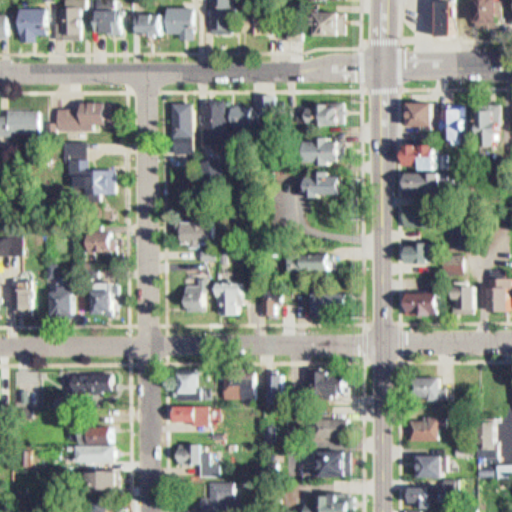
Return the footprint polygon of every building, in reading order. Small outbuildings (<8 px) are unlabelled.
[(131,31),(131,5),(124,5),(124,0),(69,0),(69,36),(90,37),(90,7),(103,7),(103,30),(131,31)] [(216,0),(217,32),(242,32),(241,0),(216,0)] [(461,0),(440,0),(441,34),(462,34),(461,0)] [(482,0),(482,26),(506,26),(506,0),(482,0)] [(28,6),(28,38),(56,38),(56,6),(28,6)] [(174,6),(174,32),(204,32),(204,6),(174,6)] [(319,34),(349,34),(349,10),(319,10),(319,34)] [(15,12),(0,11),(0,35),(15,36),(15,12)] [(169,32),(169,12),(143,12),(143,32),(169,32)] [(251,32),(285,32),(285,13),(251,13),(251,32)] [(292,39),(308,38),(307,15),(291,16),(292,39)] [(265,113),(281,113),(281,93),(265,93),(265,113)] [(209,142),(232,142),(232,98),(209,98),(209,142)] [(100,129),(100,123),(116,123),(116,100),(89,100),(89,107),(64,107),(64,129),(100,129)] [(409,122),(442,122),(442,100),(409,100),(409,122)] [(200,102),(178,102),(178,152),(200,152),(200,102)] [(313,102),(313,122),(348,122),(348,102),(313,102)] [(470,139),(470,104),(451,104),(451,139),(470,139)] [(237,123),(259,123),(259,105),(237,105),(237,123)] [(486,107),(486,144),(506,144),(506,107),(486,107)] [(3,133),(47,133),(47,109),(3,109),(3,133)] [(349,161),(349,135),(316,135),(316,161),(349,161)] [(77,152),(76,193),(123,193),(123,167),(95,167),(96,141),(70,141),(70,152),(77,152)] [(448,166),(448,141),(412,141),(412,166),(448,166)] [(407,170),(407,193),(443,193),(443,170),(407,170)] [(349,193),(349,171),(311,171),(311,193),(349,193)] [(440,225),(440,205),(406,206),(407,226),(440,225)] [(223,219),(186,219),(186,242),(223,242),(223,219)] [(94,229),(94,250),(120,250),(120,229),(94,229)] [(0,253),(28,253),(28,233),(0,233),(0,253)] [(440,261),(440,242),(413,242),(413,261),(440,261)] [(293,253),(293,270),(338,270),(338,253),(293,253)] [(467,270),(467,255),(449,255),(449,270),(467,270)] [(511,270),(492,270),(492,311),(511,310),(511,270)] [(18,278),(18,312),(40,312),(40,278),(18,278)] [(100,313),(119,313),(119,280),(100,280),(100,313)] [(215,280),(193,280),(193,310),(215,310),(215,280)] [(224,313),(250,313),(250,280),(224,280),(224,313)] [(83,285),(59,285),(59,318),(83,318),(83,285)] [(479,285),(457,285),(457,312),(479,312),(479,285)] [(282,314),(282,289),(269,289),(269,314),(282,314)] [(316,289),(316,314),(355,314),(355,289),(316,289)] [(410,290),(410,314),(448,314),(448,290),(410,290)] [(181,367),(181,393),(202,393),(202,367),(181,367)] [(353,392),(353,369),(313,369),(313,392),(353,392)] [(70,372),(70,392),(121,392),(121,372),(70,372)] [(262,398),(262,372),(229,372),(229,398),(262,398)] [(275,402),(289,402),(289,372),(275,372),(275,402)] [(415,377),(415,400),(449,400),(449,377),(415,377)] [(213,405),(183,405),(183,428),(213,428),(213,405)] [(447,415),(415,415),(415,439),(447,439),(447,415)] [(504,457),(504,415),(484,415),(484,457),(504,457)] [(355,417),(326,417),(326,437),(355,437),(355,417)] [(78,461),(120,461),(120,425),(75,426),(76,443),(78,443),(78,461)] [(206,475),(220,475),(219,444),(182,445),(182,464),(205,464),(206,475)] [(327,476),(355,476),(355,450),(327,450),(327,476)] [(420,454),(420,476),(452,476),(452,454),(420,454)] [(124,487),(124,470),(105,470),(105,487),(124,487)] [(229,511),(229,498),(239,498),(239,480),(213,480),(213,495),(204,495),(204,511),(229,511)] [(412,504),(443,504),(443,486),(412,486),(412,504)] [(358,511),(358,492),(324,492),(323,511),(358,511)]
